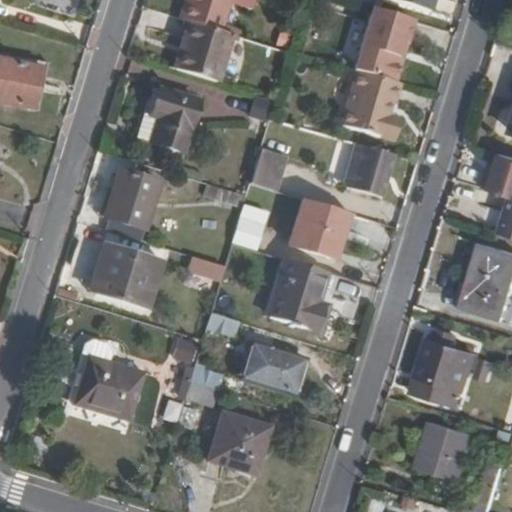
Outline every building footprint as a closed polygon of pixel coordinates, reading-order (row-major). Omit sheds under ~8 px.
[(183,0),(178,20),(187,22),(221,32),(223,24),(230,0),(183,0)] [(390,0),(428,11),(431,0),(390,0)] [(354,71),(394,82),(412,20),(371,8),(353,70),(354,71)] [(217,83),(232,35),(221,32),(187,22),(172,70),(217,83)] [(237,36),(243,30),(223,24),(221,32),(237,36)] [(0,106),(31,113),(42,66),(3,58),(0,56),(0,106)] [(31,113),(37,114),(47,67),(42,66),(31,113)] [(394,103),(400,84),(394,82),(354,71),(338,125),(392,141),(399,118),(388,115),(392,103),(394,103)] [(183,153),(199,100),(158,88),(149,117),(156,119),(149,142),(183,153)] [(149,142),(156,119),(149,117),(141,114),(134,138),(149,142)] [(342,188),(349,189),(362,146),(355,144),(342,188)] [(380,198),(393,155),(362,146),(349,189),(380,198)] [(285,157),(260,149),(249,184),(274,192),(285,157)] [(511,193),(511,156),(499,154),(494,191),(511,193)] [(102,218),(144,231),(159,182),(117,169),(102,218)] [(242,206),(245,196),(206,184),(202,195),(242,208),(242,206)] [(503,236),(511,237),(511,197),(509,197),(503,236)] [(334,261),(349,214),(301,200),(287,246),(334,261)] [(255,251),(266,213),(242,206),(242,208),(231,244),(255,251)] [(504,321),(511,294),(511,253),(480,243),(471,274),(475,275),(464,309),(504,321)] [(111,246),(103,244),(100,254),(89,292),(96,294),(111,246)] [(146,310),(161,262),(111,246),(96,294),(146,310)] [(188,273),(222,280),(225,264),(191,257),(188,273)] [(316,332),(333,275),(285,260),(267,317),(316,332)] [(461,308),(464,309),(475,275),(471,274),(461,308)] [(233,338),(237,322),(210,313),(205,329),(233,338)] [(455,348),(458,338),(443,334),(440,343),(429,340),(412,395),(456,409),(474,354),(455,348)] [(177,338),(175,360),(194,362),(197,341),(177,338)] [(294,397),(305,360),(250,343),(239,380),(294,397)] [(128,423),(144,373),(87,356),(72,405),(128,423)] [(218,391),(222,376),(194,367),(189,383),(217,391),(218,391)] [(212,407),(217,391),(189,383),(184,399),(212,407)] [(169,399),(162,420),(177,424),(183,404),(169,399)] [(269,427),(221,413),(206,462),(255,476),(269,427)] [(459,482),(474,435),(429,422),(415,469),(459,482)] [(456,511),(488,511),(502,466),(489,463),(474,510),(453,504),(451,510),(456,511)]
